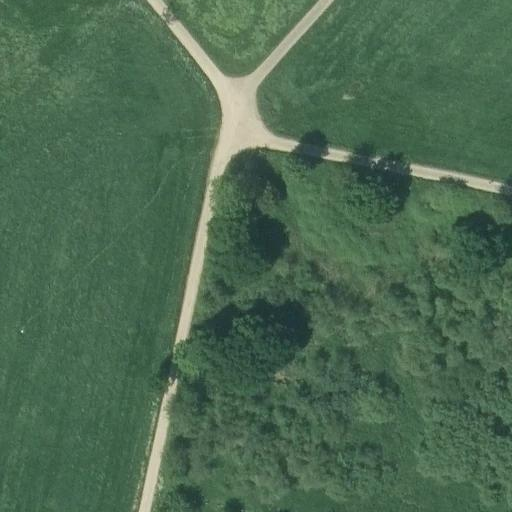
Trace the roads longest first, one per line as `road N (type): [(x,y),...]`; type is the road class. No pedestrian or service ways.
road 1 (track): [(162,511),(250,115)]
road 2 (track): [(250,115),(275,150),(511,198)]
road 3 (track): [(353,0),(250,115)]
road 4 (track): [(250,115),(157,0)]
